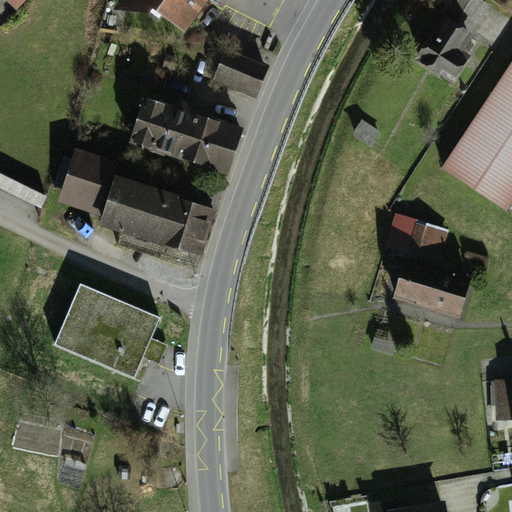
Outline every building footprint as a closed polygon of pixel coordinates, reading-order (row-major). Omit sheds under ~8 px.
[(27,0),(3,0),(16,12),(27,0)] [(121,0),(111,14),(145,14),(180,37),(206,0),(121,0)] [(465,41),(434,24),(408,70),(435,86),(440,77),(454,85),(466,64),(455,58),(465,41)] [(267,73),(225,55),(213,83),(255,101),(267,73)] [(511,75),(445,175),(508,218),(511,211),(511,75)] [(238,137),(140,106),(126,149),(224,180),(238,137)] [(123,172),(73,157),(58,205),(98,218),(95,228),(196,260),(211,213),(120,184),(123,172)] [(387,247),(418,256),(427,224),(396,215),(387,247)] [(428,226),(422,253),(444,257),(450,231),(428,226)] [(468,286),(403,265),(392,298),(457,319),(468,286)] [(157,323),(78,290),(54,349),(136,382),(144,362),(161,369),(168,352),(148,344),(157,323)]
